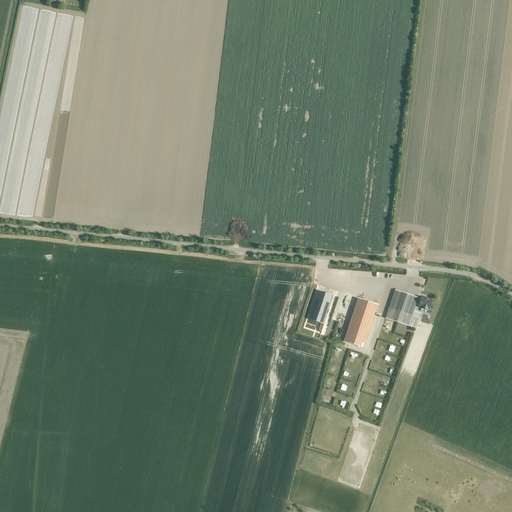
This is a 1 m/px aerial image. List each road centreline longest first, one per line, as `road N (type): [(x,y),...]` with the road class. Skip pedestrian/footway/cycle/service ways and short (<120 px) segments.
road 1 (unclassified): [(511,295),(466,273),(0,227)]
road 2 (track): [(391,265),(421,0)]
